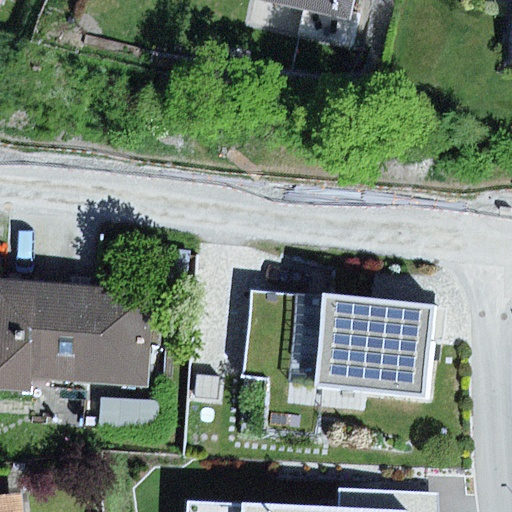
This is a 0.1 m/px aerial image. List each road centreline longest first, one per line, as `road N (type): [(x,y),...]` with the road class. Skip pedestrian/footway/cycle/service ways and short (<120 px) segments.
road 1 (residential): [(0,191),(493,245)]
road 2 (residential): [(493,245),(500,511)]
